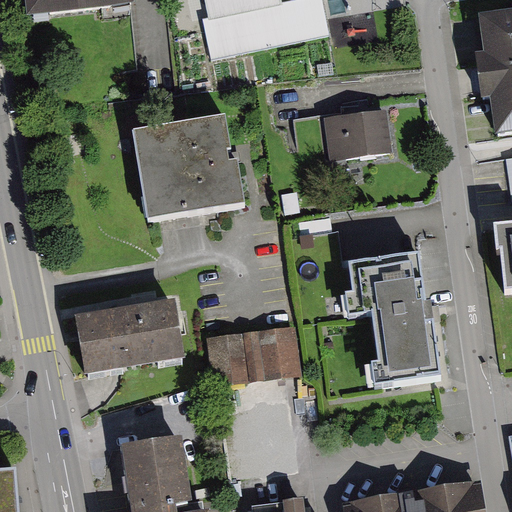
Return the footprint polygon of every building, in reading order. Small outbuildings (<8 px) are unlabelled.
[(142,0),(33,0),(36,22),(144,11),(142,0)] [(210,24),(204,25),(214,66),(330,39),(321,0),(283,8),(281,0),(204,0),(203,0),(210,24)] [(511,20),(491,22),(495,66),(486,67),(490,104),(502,103),(505,135),(511,134),(511,20)] [(390,118),(331,123),(335,166),(394,161),(390,118)] [(224,126),(134,142),(149,232),(245,215),(238,171),(230,173),(227,161),(230,160),(224,126)] [(424,264),(345,272),(351,325),(364,323),(373,395),(438,387),(424,264)] [(177,312),(78,328),(86,383),(185,368),(177,312)] [(298,325),(212,329),(214,382),(301,377),(298,325)] [(292,409),(252,413),(260,482),(300,477),(292,409)] [(180,449),(123,456),(130,511),(190,511),(192,511),(180,449)] [(0,511),(19,511),(17,484),(0,485),(0,511)] [(487,511),(484,487),(352,505),(353,511),(487,511)] [(313,511),(312,502),(274,506),(274,511),(313,511)]
